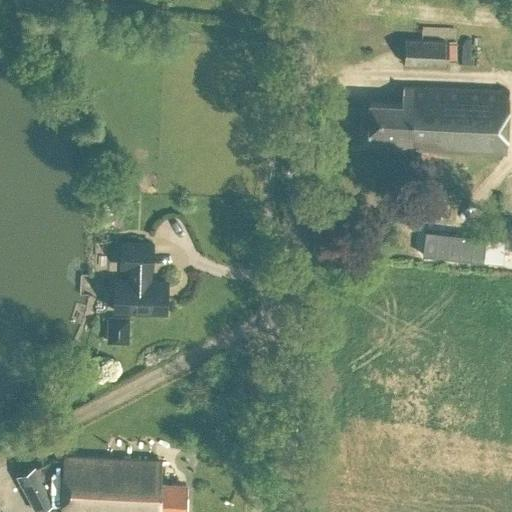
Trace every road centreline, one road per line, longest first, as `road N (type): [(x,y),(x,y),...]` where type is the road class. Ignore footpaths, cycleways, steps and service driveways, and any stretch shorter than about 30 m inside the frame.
road 1 (tertiary): [(282,511),(303,0)]
road 2 (track): [(290,310),(0,452)]
